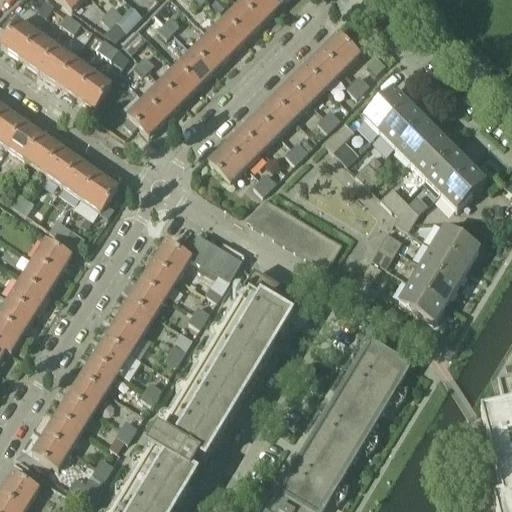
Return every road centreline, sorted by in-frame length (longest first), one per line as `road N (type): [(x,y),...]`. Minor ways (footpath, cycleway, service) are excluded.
road 1 (residential): [(209,511),(338,301),(160,190)]
road 2 (residential): [(0,446),(160,190)]
road 3 (residential): [(160,190),(247,94),(353,0)]
road 4 (residential): [(160,190),(0,77)]
road 5 (residential): [(511,120),(398,0)]
